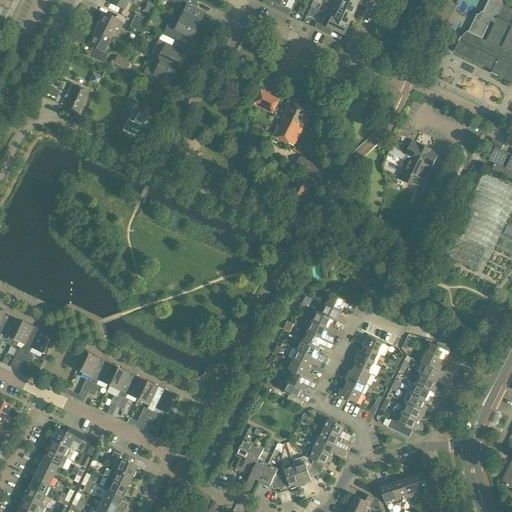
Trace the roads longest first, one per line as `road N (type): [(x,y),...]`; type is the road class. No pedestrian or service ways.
road 1 (residential): [(432,445),(436,413),(462,357),(456,338),(395,331),(361,315),(318,405),(348,419),(372,465)]
road 2 (residential): [(0,178),(31,124),(64,122),(313,235)]
road 3 (residential): [(144,511),(171,456),(44,396)]
road 4 (residential): [(492,121),(354,59)]
road 5 (residential): [(0,108),(33,69),(69,0)]
road 6 (residential): [(354,59),(242,7)]
